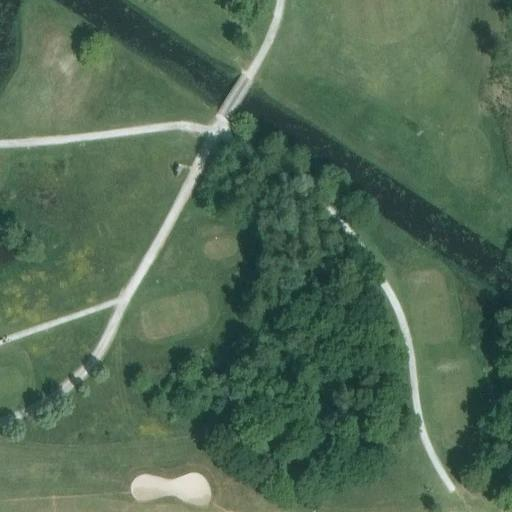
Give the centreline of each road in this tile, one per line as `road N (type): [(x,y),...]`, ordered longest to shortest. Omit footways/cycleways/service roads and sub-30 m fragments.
road 1 (track): [(0,145),(202,130),(310,196),(340,223),(391,299),(423,437),(451,491)]
road 2 (track): [(0,424),(68,386),(103,346),(248,80),(279,0)]
road 3 (track): [(122,303),(0,341)]
